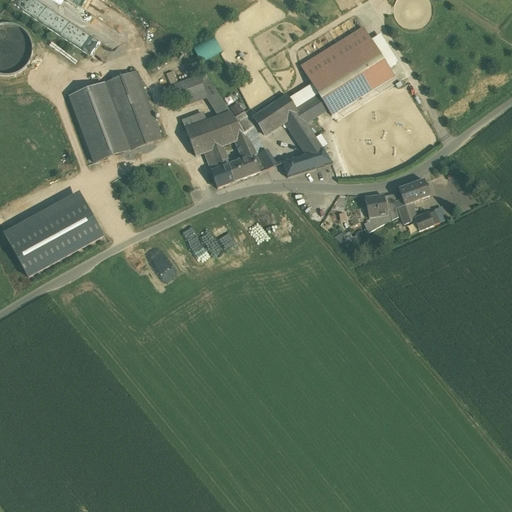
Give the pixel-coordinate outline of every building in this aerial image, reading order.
[(125,37),(137,19),(106,0),(21,0),(16,8),(68,40),(76,26),(107,46),(116,31),(125,37)] [(25,23),(0,27),(0,70),(4,70),(5,72),(33,67),(25,23)] [(363,30),(301,68),(309,80),(371,42),(363,30)] [(216,39),(195,49),(201,62),(222,52),(216,39)] [(371,42),(309,80),(309,81),(317,94),(328,112),(329,113),(332,117),(393,78),(371,42)] [(136,74),(105,85),(130,151),(161,140),(136,74)] [(105,85),(70,98),(95,164),(130,151),(105,85)] [(318,96),(296,111),(305,124),(305,125),(328,112),(318,96)] [(296,111),(287,97),(253,119),(263,135),(286,120),(304,147),(310,143),(315,140),(305,125),(305,124),(296,111)] [(230,114),(202,125),(211,150),(221,147),(221,148),(237,142),(236,141),(246,138),(234,120),(230,114)] [(252,147),(267,171),(274,168),(264,153),(255,130),(244,114),(234,120),(246,138),(252,147)] [(202,125),(185,131),(195,157),(204,154),(203,153),(211,150),(202,125)] [(252,147),(246,138),(236,141),(237,142),(241,152),(252,147)] [(332,165),(315,140),(310,143),(318,153),(325,167),(332,165)] [(211,150),(203,153),(204,154),(209,168),(226,161),(221,148),(221,147),(211,150)] [(252,147),(241,152),(244,158),(245,160),(229,166),(235,183),(235,182),(235,183),(260,174),(267,171),(252,147)] [(307,155),(282,162),(287,178),(314,170),(310,157),(307,155)] [(229,166),(227,161),(226,161),(209,168),(211,173),(217,190),(235,183),(235,182),(235,183),(229,166)] [(430,198),(424,182),(416,185),(421,201),(430,198)] [(409,220),(406,213),(412,211),(415,210),(413,204),(421,201),(416,185),(399,191),(402,200),(394,202),(395,205),(396,209),(398,209),(403,226),(410,223),(409,220)] [(402,200),(399,191),(392,193),(392,194),(394,202),(402,200)] [(394,202),(392,194),(384,196),(386,207),(395,205),(394,202)] [(29,278),(103,239),(80,195),(6,235),(29,278)] [(384,196),(365,200),(369,219),(388,215),(386,207),(384,196)] [(412,211),(406,213),(409,220),(415,218),(412,211)] [(435,213),(429,215),(433,226),(439,223),(435,213)] [(429,215),(413,221),(418,232),(433,226),(429,215)]
